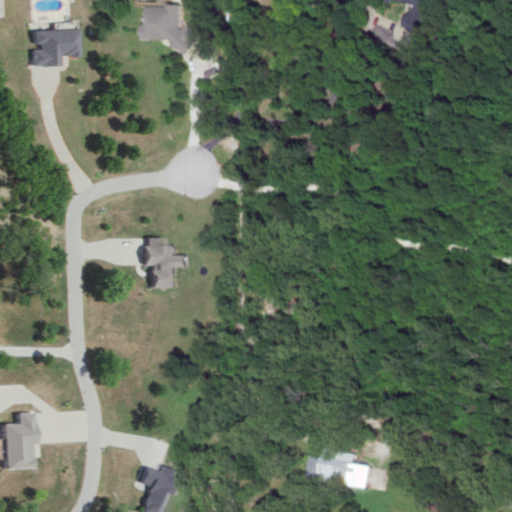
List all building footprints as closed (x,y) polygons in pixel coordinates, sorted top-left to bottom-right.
[(451,0),(390,0),(391,1),(398,0),(421,0),(406,23),(428,37),(451,0)] [(147,36),(176,37),(176,47),(198,47),(198,25),(185,25),(185,3),(152,3),(152,22),(147,22),(147,36)] [(58,63),(58,53),(77,53),(76,26),(32,27),(32,47),(28,47),(28,63),(58,63)] [(179,284),(179,265),(191,264),(191,253),(180,253),(180,242),(163,243),(163,235),(141,235),(142,262),(149,262),(149,285),(179,284)] [(0,440),(1,465),(29,465),(29,442),(32,442),(31,409),(13,410),(13,420),(0,420),(0,440)] [(370,482),(373,463),(358,460),(360,451),(329,445),(327,454),(313,451),(309,474),(338,479),(338,476),(370,482)] [(138,509),(148,511),(165,511),(172,489),(181,492),(187,470),(161,463),(160,467),(142,462),(137,480),(146,482),(138,509)]
